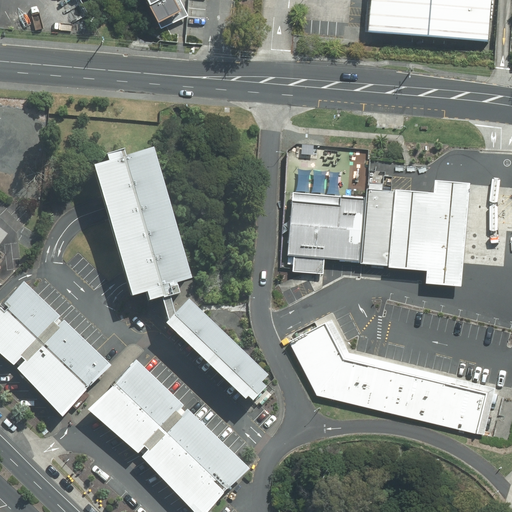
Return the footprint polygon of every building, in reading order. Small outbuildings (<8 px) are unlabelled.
[(144,0),(158,28),(180,17),(172,0),(144,0)] [(494,49),(497,0),(378,0),(375,40),(494,49)] [(194,278),(155,146),(94,164),(107,207),(129,282),(133,295),(148,291),(151,302),(163,298),(167,297),(171,296),(182,292),(179,282),(194,278)] [(417,193),(368,189),(362,264),(410,269),(429,271),(428,286),(461,287),(470,183),(435,180),(434,194),(417,193)] [(362,200),(292,194),(285,271),(325,274),(327,258),(357,260),(362,200)] [(109,368),(23,285),(0,308),(0,351),(65,414),(109,368)] [(270,374),(190,299),(176,313),(173,316),(170,320),(253,400),(267,386),(263,382),(270,374)] [(484,436),(496,389),(350,353),(334,324),(291,347),(316,393),(484,436)] [(206,511),(249,469),(138,363),(92,410),(199,511),(206,511)]
